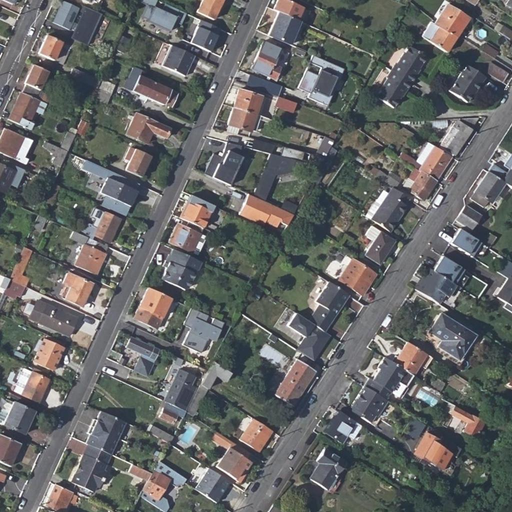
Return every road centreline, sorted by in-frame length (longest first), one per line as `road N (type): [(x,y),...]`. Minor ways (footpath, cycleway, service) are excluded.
road 1 (residential): [(257,0),(23,511)]
road 2 (residential): [(511,103),(246,511)]
